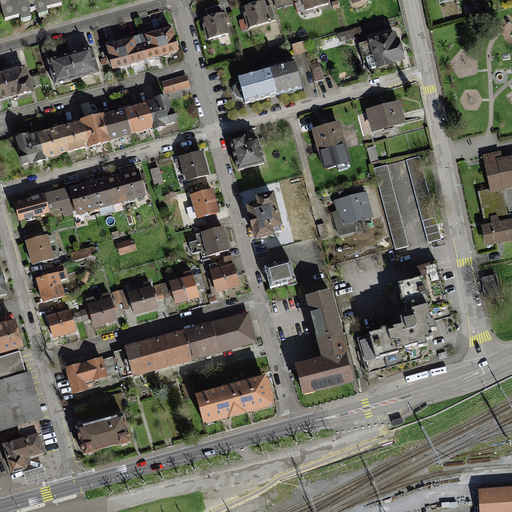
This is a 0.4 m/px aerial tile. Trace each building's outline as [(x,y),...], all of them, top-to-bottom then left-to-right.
[(58,0),(0,0),(0,4),(4,21),(60,6),(58,0)] [(327,0),(300,0),(305,14),(330,7),(327,0)] [(264,2),(243,8),(249,29),(275,22),(271,6),(266,8),(264,2)] [(206,11),(219,8),(218,3),(204,6),(206,11)] [(222,13),(199,19),(206,43),(229,36),(225,23),(229,22),(228,19),(224,20),(222,13)] [(154,32),(161,57),(179,52),(171,23),(162,26),(163,29),(154,32)] [(405,60),(396,31),(357,43),(367,72),(405,60)] [(148,61),(161,57),(154,32),(141,35),(148,61)] [(131,65),(148,61),(141,35),(124,40),(131,65)] [(113,70),(131,65),(124,40),(116,42),(114,37),(105,40),(113,70)] [(307,53),(305,43),(292,46),(294,56),(307,53)] [(90,48),(67,54),(74,79),(96,73),(90,48)] [(74,79),(67,54),(47,59),(54,84),(74,79)] [(0,68),(0,77),(7,101),(31,94),(22,62),(0,68)] [(246,104),(303,88),(295,62),(238,79),(239,83),(235,87),(234,93),(239,99),(244,100),(246,104)] [(323,79),(320,66),(311,68),(314,81),(323,79)] [(186,76),(162,82),(164,92),(170,91),(172,99),(181,97),(179,88),(189,85),(186,76)] [(138,105),(146,134),(173,127),(165,98),(138,105)] [(399,103),(366,112),(372,133),(404,124),(399,103)] [(138,105),(113,112),(121,141),(146,134),(138,105)] [(98,147),(121,141),(113,112),(90,118),(98,147)] [(78,152),(98,147),(90,118),(70,123),(78,152)] [(70,123),(49,129),(57,158),(78,152),(70,123)] [(339,123),(312,130),(320,155),(346,148),(339,123)] [(49,129),(27,135),(35,164),(57,158),(49,129)] [(35,164),(27,135),(13,138),(21,168),(35,164)] [(243,135),(229,139),(238,172),(265,165),(258,138),(245,142),(243,135)] [(370,144),(364,146),(368,162),(375,161),(370,144)] [(511,147),(480,154),(488,191),(511,186),(511,147)] [(210,176),(202,151),(178,159),(186,183),(210,176)] [(419,158),(405,162),(425,245),(440,241),(419,158)] [(407,248),(386,166),(372,170),(393,252),(407,248)] [(157,168),(150,170),(154,186),(162,184),(157,168)] [(80,185),(70,188),(77,215),(146,196),(138,169),(124,172),(110,176),(95,180),(80,185)] [(64,190),(37,197),(41,214),(60,209),(63,220),(71,218),(64,190)] [(219,214),(213,191),(191,196),(197,219),(219,214)] [(283,232),(272,192),(257,196),(259,203),(248,207),(257,239),(283,232)] [(372,221),(366,194),(334,202),(340,229),(372,221)] [(511,218),(496,222),(490,195),(477,198),(483,224),(489,223),(490,227),(481,229),(485,247),(511,240),(511,218)] [(29,217),(41,214),(37,197),(14,203),(21,228),(31,225),(29,217)] [(228,250),(222,227),(201,233),(208,256),(228,250)] [(25,241),(28,253),(47,248),(45,241),(50,240),(49,235),(25,241)] [(132,240),(117,244),(119,254),(135,250),(132,240)] [(28,253),(32,267),(56,260),(54,253),(49,254),(47,248),(28,253)] [(96,262),(92,248),(70,253),(72,262),(87,259),(88,264),(96,262)] [(239,286),(231,257),(225,258),(227,266),(221,267),(227,290),(239,286)] [(297,282),(292,261),(264,268),(270,290),(297,282)] [(227,290),(221,267),(216,269),(214,262),(208,264),(216,293),(227,290)] [(400,327),(356,338),(365,372),(422,358),(419,349),(429,347),(427,337),(438,335),(435,321),(450,317),(437,262),(413,268),(416,280),(397,284),(405,317),(398,318),(400,327)] [(167,277),(174,305),(197,299),(195,291),(204,288),(198,264),(191,266),(194,277),(177,281),(176,275),(167,277)] [(90,275),(84,271),(77,282),(83,286),(90,275)] [(504,305),(497,272),(477,277),(485,309),(504,305)] [(36,279),(39,291),(56,286),(54,280),(59,278),(57,273),(36,279)] [(134,316),(156,312),(150,281),(143,283),(145,290),(135,292),(134,285),(127,287),(134,316)] [(167,284),(153,287),(156,300),(170,297),(167,284)] [(39,291),(42,301),(63,295),(61,290),(57,291),(56,286),(39,291)] [(321,358),(297,364),(305,395),(354,382),(331,291),(306,297),(314,330),(321,358)] [(116,322),(109,293),(103,294),(105,300),(94,303),(93,297),(86,298),(93,328),(116,322)] [(314,330),(306,297),(277,305),(285,337),(314,330)] [(74,332),(68,309),(65,310),(66,314),(60,316),(64,335),(74,332)] [(79,311),(73,313),(77,325),(83,324),(79,311)] [(52,338),(64,335),(60,316),(53,317),(53,314),(47,315),(52,338)] [(248,315),(184,332),(192,360),(256,344),(248,315)] [(15,322),(0,325),(0,353),(22,348),(15,322)] [(192,360),(184,332),(126,347),(127,353),(132,371),(133,376),(192,360)] [(0,432),(16,428),(19,439),(38,434),(44,432),(28,373),(24,374),(19,353),(0,358),(0,432)] [(97,361),(102,379),(132,371),(127,353),(97,361)] [(102,379),(97,361),(65,369),(72,397),(88,393),(85,383),(102,379)] [(267,377),(243,383),(251,411),(274,405),(267,377)] [(188,383),(179,386),(183,401),(192,399),(188,383)] [(243,383),(219,389),(227,417),(251,411),(243,383)] [(219,389),(197,395),(204,422),(227,417),(219,389)] [(118,394),(74,405),(77,419),(122,409),(118,394)] [(119,416),(98,422),(105,449),(127,443),(119,416)] [(98,422),(77,428),(85,455),(105,449),(98,422)] [(43,455),(38,434),(19,439),(4,443),(12,473),(25,469),(24,466),(28,465),(27,460),(43,455)] [(511,511),(511,487),(479,489),(480,502),(480,511),(511,511)]
